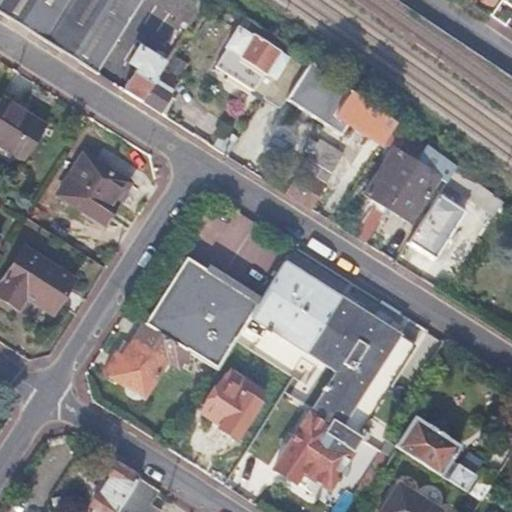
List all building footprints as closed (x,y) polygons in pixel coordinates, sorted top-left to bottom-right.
[(0,0),(0,14),(94,73),(140,0),(0,0)] [(136,68),(122,90),(139,102),(151,83),(201,4),(195,0),(148,0),(175,16),(151,54),(138,46),(127,62),(136,68)] [(511,0),(496,0),(488,13),(504,23),(511,12),(511,0)] [(263,96),(293,49),(260,26),(245,15),(214,64),(263,96)] [(333,116),(350,90),(293,49),(263,96),(279,106),(285,100),(326,127),(333,116)] [(139,102),(156,112),(168,95),(151,83),(139,102)] [(378,146),(381,142),(394,122),(350,90),(333,116),(345,125),(378,146)] [(0,98),(0,144),(21,158),(41,126),(0,98)] [(263,105),(254,129),(269,135),(278,111),(263,105)] [(339,135),(345,125),(333,116),(326,127),(339,135)] [(352,237),(364,244),(386,208),(414,163),(426,145),(394,122),(381,142),(391,149),(362,194),(376,203),(352,237)] [(303,144),(311,151),(316,143),(307,138),(303,144)] [(284,194),(310,210),(324,187),(322,186),(314,181),(321,169),(329,173),(341,154),(318,139),(316,143),(311,151),(284,194)] [(127,181),(80,152),(53,196),(100,225),(127,181)] [(444,183),(455,166),(441,155),(440,155),(429,172),(414,163),(386,208),(408,223),(437,178),(444,183)] [(468,198),(479,184),(455,166),(444,183),(468,198)] [(314,181),(322,186),(329,173),(321,169),(314,181)] [(433,200),(406,243),(434,260),(462,217),(433,200)] [(22,299),(50,316),(70,282),(19,250),(0,280),(0,303),(14,313),(22,299)] [(248,317),(257,304),(184,258),(163,292),(143,322),(186,350),(215,369),(233,342),(248,317)] [(413,346),(283,263),(257,304),(248,317),(333,371),(310,407),(356,437),(413,346)] [(163,292),(145,279),(125,310),(143,322),(163,292)] [(186,350),(143,322),(108,377),(125,387),(126,395),(132,399),(138,397),(143,398),(168,361),(176,367),(186,350)] [(212,374),(203,388),(212,395),(202,411),(220,423),(216,428),(234,439),(263,393),(228,370),(221,381),(212,374)] [(326,491),(359,439),(356,437),(310,407),(272,468),(292,480),(297,471),(326,491)] [(411,419),(393,447),(466,493),(476,477),(451,461),(458,448),(411,419)] [(115,511),(138,477),(117,463),(108,475),(111,477),(108,481),(102,476),(95,486),(102,491),(99,495),(97,494),(88,505),(91,508),(87,511),(115,511)] [(479,501),(487,489),(494,478),(484,471),(469,495),(479,501)] [(138,477),(115,511),(159,511),(161,510),(150,503),(159,490),(138,477)] [(377,511),(441,511),(442,509),(396,481),(377,511)]
